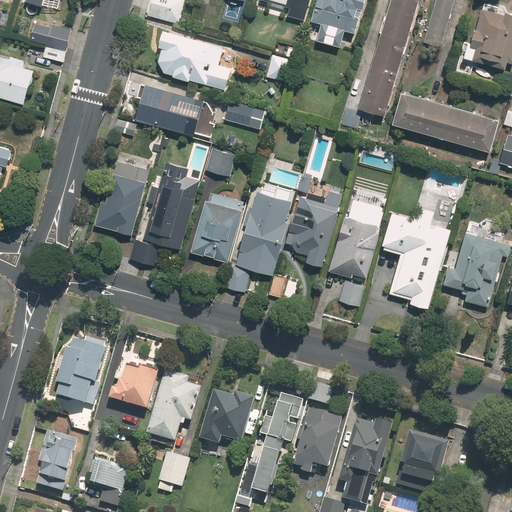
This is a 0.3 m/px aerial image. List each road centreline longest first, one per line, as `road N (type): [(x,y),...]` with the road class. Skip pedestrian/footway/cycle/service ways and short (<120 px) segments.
road 1 (residential): [(121,289),(511,403)]
road 2 (tertiary): [(116,0),(64,190)]
